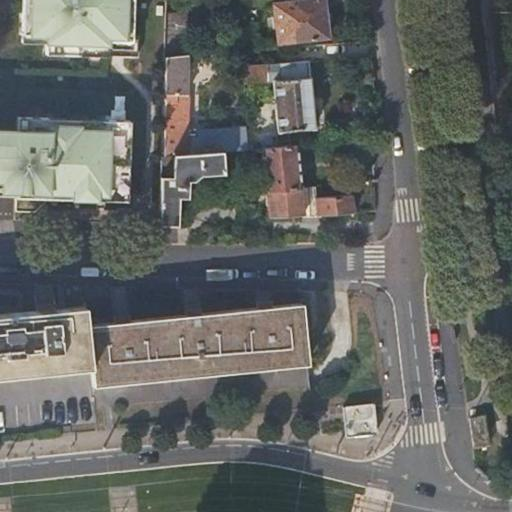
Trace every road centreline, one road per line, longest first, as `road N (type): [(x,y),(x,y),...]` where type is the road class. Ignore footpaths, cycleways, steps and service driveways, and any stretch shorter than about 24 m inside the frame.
road 1 (secondary): [(426,494),(242,453),(0,475)]
road 2 (residential): [(0,252),(408,264)]
road 3 (residential): [(408,264),(410,210),(384,0)]
road 4 (residential): [(408,264),(421,400)]
